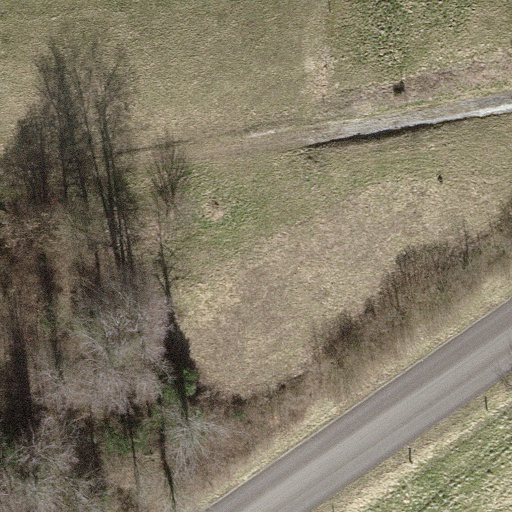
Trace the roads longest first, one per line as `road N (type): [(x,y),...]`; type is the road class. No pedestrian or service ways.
road 1 (track): [(511,100),(0,173)]
road 2 (tertiary): [(250,511),(511,327)]
